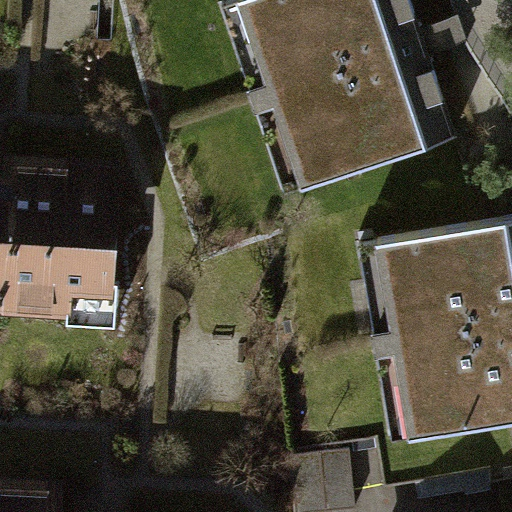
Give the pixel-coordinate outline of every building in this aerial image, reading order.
[(409,0),(215,0),(278,186),(452,129),(409,0)] [(0,285),(115,292),(123,139),(3,133),(2,140),(0,139),(0,285)] [(511,412),(511,208),(354,233),(385,433),(511,412)] [(350,446),(291,453),(299,511),(357,504),(350,446)] [(65,511),(67,476),(0,472),(0,511),(129,511),(126,511),(125,511),(65,511)] [(511,511),(511,503),(477,509),(477,511),(511,511)]
